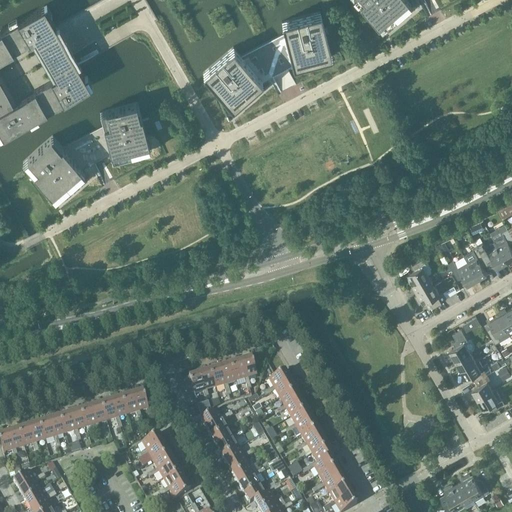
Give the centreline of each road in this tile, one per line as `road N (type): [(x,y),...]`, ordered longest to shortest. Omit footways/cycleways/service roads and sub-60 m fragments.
road 1 (residential): [(494,0),(218,145)]
road 2 (tertiary): [(73,324),(287,264)]
road 3 (residential): [(218,145),(145,19),(98,44)]
road 4 (residential): [(218,145),(49,231)]
road 5 (residential): [(0,412),(162,362)]
road 6 (residential): [(237,511),(181,417),(162,362)]
road 7 (tertiary): [(358,242),(511,180)]
road 8 (residential): [(296,369),(280,339),(264,330),(162,362)]
road 9 (residential): [(287,264),(218,145)]
road 10 (residential): [(475,444),(412,335)]
